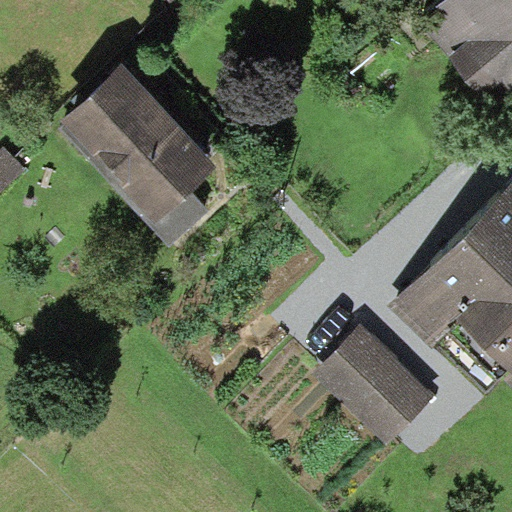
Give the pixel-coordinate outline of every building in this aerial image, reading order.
[(502,65),(511,56),(511,0),(424,0),(415,9),(479,87),(504,67),(502,65)] [(177,104),(122,45),(60,101),(69,111),(61,119),(170,238),(210,202),(186,175),(216,147),(177,104)] [(511,56),(502,65),(504,67),(511,76),(511,56)] [(5,142),(0,145),(0,185),(2,188),(27,165),(5,142)] [(511,165),(385,297),(429,339),(465,302),(511,347),(511,350),(502,361),(511,370),(511,165)] [(361,316),(311,366),(385,438),(435,388),(361,316)]
